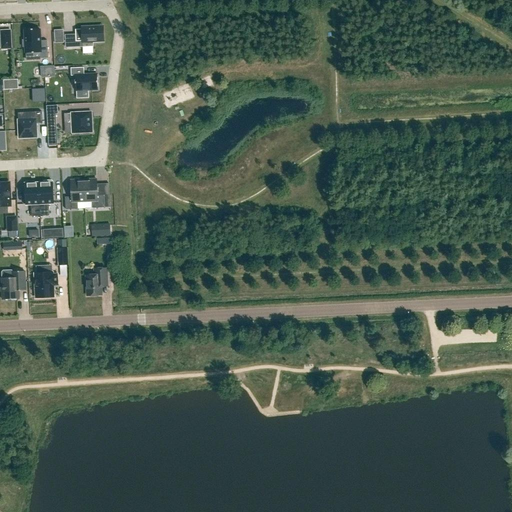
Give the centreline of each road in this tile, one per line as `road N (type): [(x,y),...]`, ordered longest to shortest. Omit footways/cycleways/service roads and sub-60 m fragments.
road 1 (unclassified): [(0,325),(511,300)]
road 2 (residential): [(0,10),(108,5),(119,36),(101,160),(0,165)]
